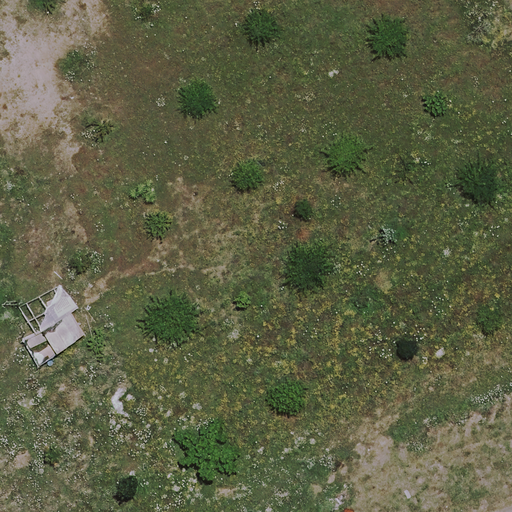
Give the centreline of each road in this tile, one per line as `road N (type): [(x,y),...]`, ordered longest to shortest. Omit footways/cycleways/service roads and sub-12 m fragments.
road 1 (unknown): [(367,0),(427,511)]
road 2 (unknown): [(315,511),(425,464)]
